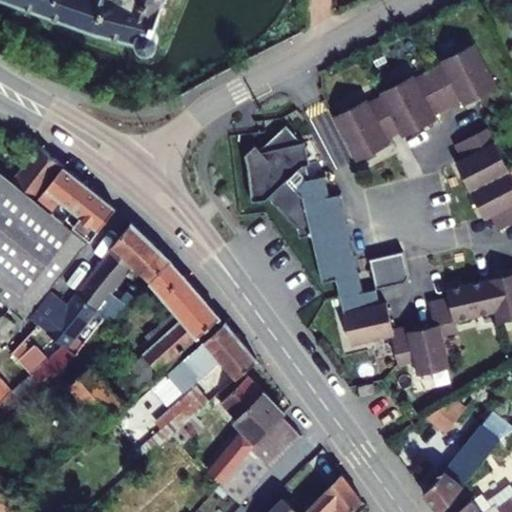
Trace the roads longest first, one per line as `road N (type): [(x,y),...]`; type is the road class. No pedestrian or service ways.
road 1 (residential): [(146,167),(211,104),(413,0)]
road 2 (tertiary): [(246,299),(402,511)]
road 3 (tertiary): [(146,167),(0,73)]
road 4 (tertiary): [(246,299),(193,213),(146,167)]
road 5 (tertiary): [(129,186),(246,299)]
road 6 (tertiary): [(0,97),(129,186)]
